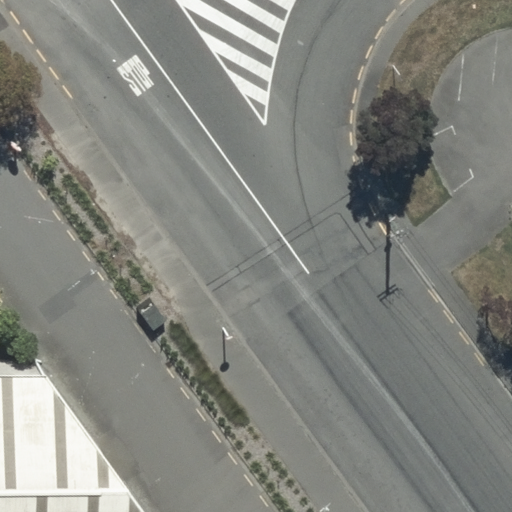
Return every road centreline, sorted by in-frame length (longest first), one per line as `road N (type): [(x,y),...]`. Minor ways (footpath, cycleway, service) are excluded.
road 1 (residential): [(274,224),(484,511)]
road 2 (residential): [(110,0),(274,224)]
road 3 (primary): [(347,0),(295,135),(274,224)]
